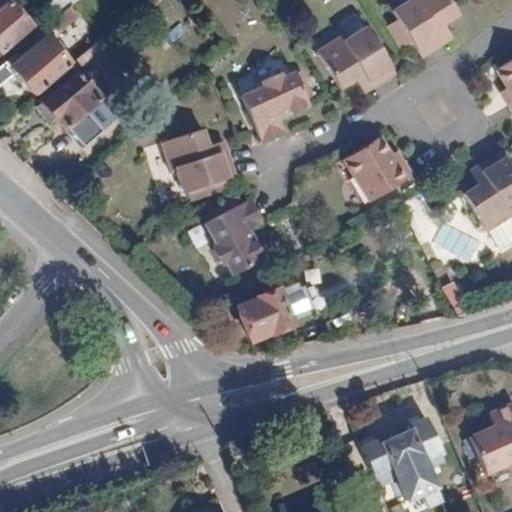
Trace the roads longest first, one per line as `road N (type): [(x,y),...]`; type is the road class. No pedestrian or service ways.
road 1 (secondary): [(511,324),(174,397)]
road 2 (secondary): [(203,432),(511,326)]
road 3 (residential): [(511,19),(404,94),(251,166)]
road 4 (secondary): [(0,497),(203,432)]
road 5 (unclassified): [(0,481),(164,421),(174,397)]
road 6 (secondary): [(174,397),(0,453)]
road 7 (unclassified): [(174,397),(184,375),(181,346),(104,281)]
road 8 (unclassified): [(104,281),(145,384),(174,397)]
